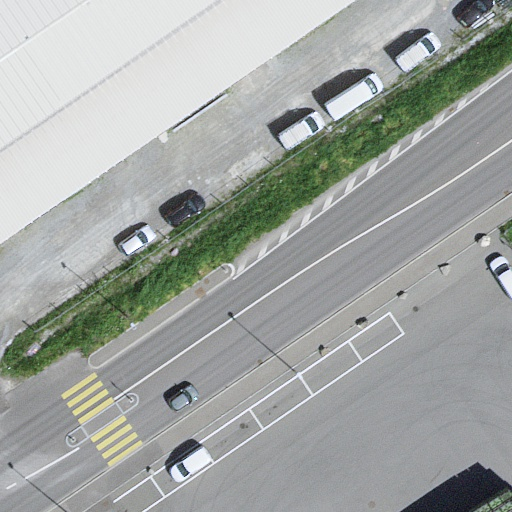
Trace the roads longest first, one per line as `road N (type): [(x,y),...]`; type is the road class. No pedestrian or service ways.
road 1 (primary): [(511,95),(0,454)]
road 2 (primary): [(6,511),(511,163)]
road 3 (unknown): [(351,28),(0,290)]
